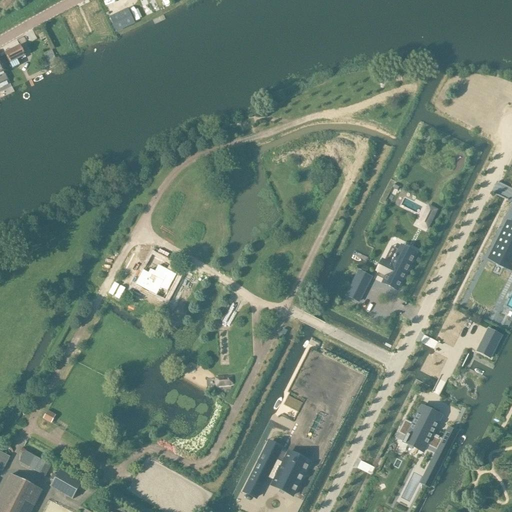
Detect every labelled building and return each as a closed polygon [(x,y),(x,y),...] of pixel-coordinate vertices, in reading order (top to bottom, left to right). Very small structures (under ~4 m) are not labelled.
[(47,31),(52,42),(62,37),(57,26),(47,31)] [(25,56),(20,46),(5,53),(10,63),(25,56)] [(57,63),(51,50),(43,53),(49,66),(57,63)] [(8,81),(0,62),(0,86),(1,87),(5,86),(6,84),(6,81),(8,81)] [(297,179),(285,204),(302,208),(299,216),(307,220),(303,228),(311,232),(315,224),(323,228),(327,219),(343,227),(365,182),(351,176),(340,199),(297,179)] [(428,206),(418,225),(427,229),(436,210),(428,206)] [(511,226),(507,224),(489,258),(511,270),(511,267),(511,226)] [(382,260),(377,271),(385,275),(381,283),(398,291),(416,256),(399,247),(391,264),(382,260)] [(143,270),(135,285),(144,289),(148,292),(156,296),(157,296),(157,295),(160,290),(161,290),(162,289),(167,292),(176,275),(177,276),(179,277),(180,276),(164,268),(158,265),(154,272),(149,268),(148,270),(149,270),(148,273),(144,271),(143,270)] [(359,272),(353,283),(364,289),(371,278),(359,272)] [(364,289),(353,283),(346,296),(358,302),(364,289)] [(108,376),(125,344),(113,338),(117,330),(102,323),(98,330),(92,327),(87,337),(85,336),(82,343),(84,344),(83,345),(89,349),(84,357),(95,363),(92,368),(108,376)] [(501,336),(488,329),(487,330),(488,330),(484,337),(484,336),(484,337),(481,344),(480,344),(480,345),(477,351),(476,351),(477,352),(478,352),(489,357),(489,358),(490,358),(490,357),(493,351),(494,350),(493,350),(497,344),(498,343),(497,343),(500,337),(501,337),(501,336)] [(232,375),(214,378),(215,387),(233,385),(232,375)] [(291,388),(287,397),(301,405),(306,396),(291,388)] [(423,409),(420,408),(420,409),(418,414),(418,413),(417,414),(418,414),(412,424),(404,420),(395,438),(396,439),(399,434),(406,437),(403,443),(405,444),(406,442),(421,450),(424,451),(428,443),(441,450),(429,473),(434,476),(431,483),(432,484),(457,434),(447,429),(442,439),(432,434),(440,418),(438,417),(422,409),(423,409)] [(269,443),(244,491),(256,497),(266,478),(273,481),(272,485),(293,495),(309,463),(288,452),(283,463),(275,459),(281,449),(269,443)] [(0,470),(3,472),(10,457),(0,452),(0,470)] [(35,457),(29,468),(33,470),(34,471),(40,460),(39,459),(35,457)] [(40,460),(34,471),(40,474),(46,463),(40,460)] [(46,463),(40,474),(44,476),(45,477),(51,466),(46,463)] [(53,474),(50,479),(53,481),(50,487),(73,499),(81,483),(59,470),(56,476),(53,474)] [(10,475),(0,494),(0,511),(30,511),(42,490),(10,475)]
